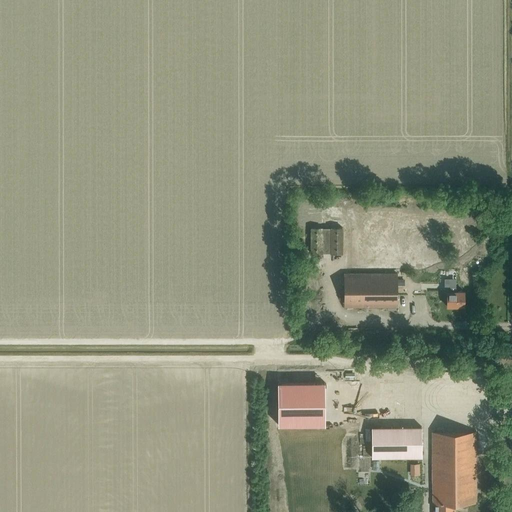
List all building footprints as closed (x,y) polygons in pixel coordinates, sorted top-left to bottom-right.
[(331,228),(322,228),(322,227),(311,227),(310,253),(322,253),(331,253),(331,254),(342,254),(342,228),(331,228)] [(397,306),(397,273),(344,273),(344,306),(397,306)] [(464,307),(464,292),(455,292),(455,283),(449,283),(449,292),(446,292),(446,307),(464,307)] [(366,378),(354,377),(353,386),(366,387),(366,378)] [(315,425),(315,382),(277,383),(278,425),(315,425)] [(349,418),(364,418),(364,410),(349,411),(349,418)] [(421,426),(371,427),(371,457),(421,456),(421,426)] [(454,511),(454,502),(475,501),(475,432),(432,432),(432,504),(435,504),(434,511),(454,511)] [(414,460),(415,472),(425,471),(425,459),(414,460)]
